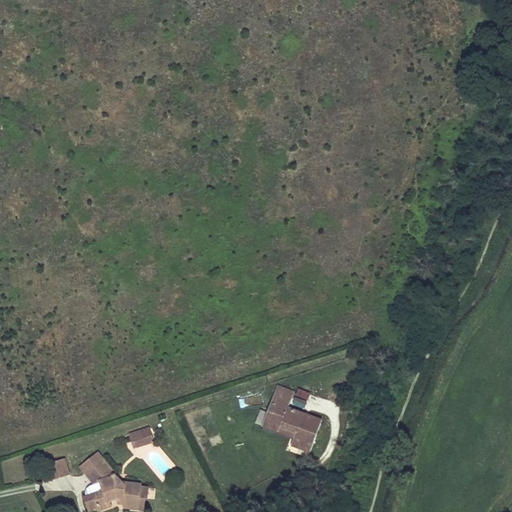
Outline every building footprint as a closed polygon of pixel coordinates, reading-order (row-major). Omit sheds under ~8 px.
[(294,393),(277,386),(275,391),(292,397),(294,393)] [(297,388),(292,403),(305,408),(311,393),(297,388)] [(291,445),(310,452),(322,421),(309,416),(307,420),(302,418),(303,414),(288,408),(292,397),(275,391),(271,403),(276,405),(270,423),(295,433),(293,438),(291,445)] [(276,405),(271,403),(261,426),(293,438),(295,433),(270,423),(276,405)] [(242,407),(242,417),(261,416),(261,407),(242,407)] [(148,429),(132,434),(133,438),(136,445),(151,440),(150,436),(144,439),(143,435),(149,433),(148,429)] [(82,467),(86,472),(103,458),(99,453),(82,467)] [(64,458),(47,464),(52,480),(70,474),(64,458)] [(85,472),(94,483),(100,481),(103,490),(96,493),(98,499),(96,500),(98,507),(99,509),(111,505),(110,501),(117,499),(121,499),(124,505),(136,507),(136,509),(145,510),(146,499),(148,499),(149,488),(142,487),(142,485),(124,483),(117,486),(114,475),(116,474),(103,458),(86,472),(85,472)] [(103,490),(100,481),(94,483),(92,484),(89,485),(88,486),(87,487),(86,488),(86,490),(85,491),(85,493),(85,494),(86,496),(90,510),(98,507),(96,500),(98,499),(96,493),(103,490)]
